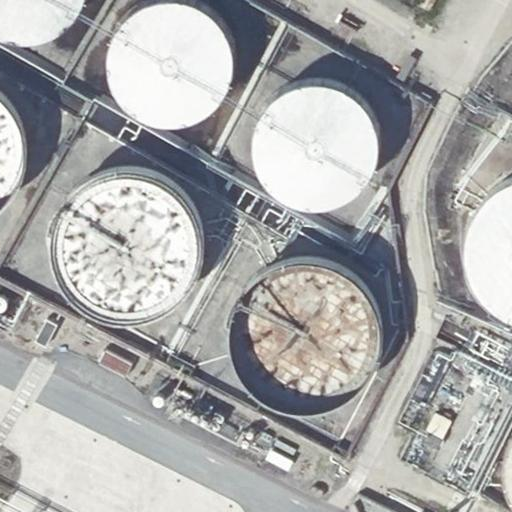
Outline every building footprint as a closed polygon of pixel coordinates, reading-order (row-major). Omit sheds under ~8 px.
[(88,0),(0,0),(0,31),(7,35),(18,38),(29,40),(40,39),(53,35),(63,30),(74,22),(81,14),(88,1),(88,0)] [(238,70),(240,57),(240,56),(239,44),(235,31),(229,21),(218,8),(208,1),(204,0),(147,0),(140,4),(128,15),(120,26),(116,38),(113,50),(113,56),(114,66),(117,80),(122,90),(130,100),(140,109),(153,116),(164,119),(175,120),(187,119),(199,116),(211,110),(220,103),(228,93),(234,83),(238,70)] [(30,156),(32,141),(32,140),(30,124),(28,118),(24,107),(16,95),(5,83),(0,79),(0,202),(9,194),(19,183),(26,170),(30,156)] [(380,154),(381,141),(381,140),(380,128),(377,117),(370,105),(362,96),(352,88),(341,82),(329,79),(319,79),(308,80),(296,83),(287,88),(277,96),(267,107),(263,115),(259,128),(257,140),(258,151),(262,163),(267,173),(275,184),(283,190),(293,197),(302,200),(316,202),(330,202),(341,199),(352,193),(361,186),(369,177),(376,166),(380,154)] [(206,250),(208,236),(206,220),(200,205),(193,192),(183,182),(171,172),(163,168),(156,166),(145,163),(130,162),(117,164),(103,168),(90,176),(78,186),(72,194),(64,209),(60,223),(59,237),(60,252),(64,265),(70,277),(80,289),(91,298),(105,305),(120,310),(133,311),(147,310),(162,305),(174,299),(185,290),(195,278),(203,264),(206,250)] [(511,178),(508,180),(496,187),(488,194),(482,199),(473,212),(467,227),(463,243),(462,252),(464,268),(469,283),(476,296),(485,308),(496,317),(510,325),(511,325),(511,178)] [(383,349),(385,334),(385,332),(383,317),(378,302),(371,290),(361,278),(349,269),(338,263),(324,259),(308,258),(294,259),(286,261),(276,265),(265,272),(253,282),(245,294),(238,307),(235,319),(233,334),(235,348),(240,364),(247,376),(255,386),(267,396),(277,402),(288,406),(295,408),(306,409),(315,409),(323,408),(338,403),(351,396),(363,386),(373,374),(379,363),(383,349)]
